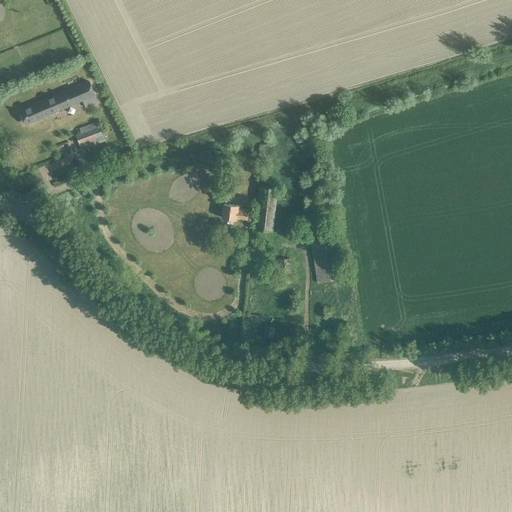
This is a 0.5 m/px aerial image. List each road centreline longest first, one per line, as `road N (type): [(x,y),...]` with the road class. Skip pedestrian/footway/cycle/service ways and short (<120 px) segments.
road 1 (unclassified): [(511,349),(312,368),(219,363),(169,344),(131,317),(20,215)]
road 2 (track): [(106,174),(511,56)]
